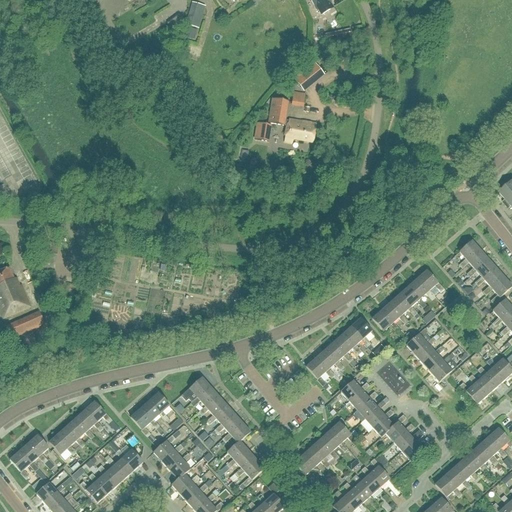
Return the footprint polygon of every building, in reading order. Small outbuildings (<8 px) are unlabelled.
[(309,0),(314,7),(317,12),(318,12),(321,16),(330,11),(327,6),(330,4),(327,0),(309,0)] [(102,24),(89,3),(77,10),(90,32),(102,24)] [(185,26),(195,29),(202,6),(192,3),(185,26)] [(176,18),(166,27),(172,34),(182,25),(176,18)] [(195,31),(187,28),(184,38),(192,40),(195,31)] [(341,40),(339,32),(324,36),(326,44),(341,40)] [(294,80),(303,92),(323,76),(314,64),(294,80)] [(285,137),(284,143),(291,144),(292,140),(312,143),(315,125),(289,121),(288,123),(284,122),(287,103),(272,100),(268,124),(286,127),(285,137)] [(255,142),(268,144),(270,127),(257,125),(255,142)] [(502,204),(505,207),(511,200),(511,183),(499,194),(505,201),(502,204)] [(461,270),(468,264),(467,263),(480,252),(471,243),(459,254),(464,261),(458,266),(461,270)] [(469,279),(476,273),(475,272),(487,261),(480,252),(467,263),(468,264),(473,269),(466,275),(469,279)] [(52,273),(51,258),(39,259),(40,274),(52,273)] [(477,288),(483,282),(483,281),(495,270),(487,261),(475,272),(476,273),(480,279),(474,284),(477,288)] [(0,272),(0,313),(3,320),(30,308),(20,286),(18,287),(15,279),(13,280),(8,269),(0,272)] [(485,297),(492,291),(491,290),(503,279),(495,270),(483,281),(483,282),(488,288),(482,294),(485,297)] [(426,272),(416,281),(428,293),(429,292),(434,287),(440,294),(443,291),(437,284),(437,285),(426,272)] [(491,290),(492,291),(497,297),(490,303),(493,306),(500,300),(499,299),(511,288),(503,279),(491,290)] [(416,281),(408,289),(419,301),(420,300),(425,295),(431,302),(434,299),(429,292),(428,293),(416,281)] [(408,289),(399,296),(410,309),(411,308),(416,303),(422,310),(425,307),(420,300),(419,301),(408,289)] [(399,296),(390,304),(401,317),(402,316),(407,311),(413,318),(417,314),(411,308),(410,309),(399,296)] [(494,328),(501,323),(500,322),(511,311),(511,309),(505,301),(492,313),(498,319),(492,325),(494,328)] [(390,304),(381,312),(392,325),(393,324),(398,319),(404,326),(408,323),(402,316),(401,317),(390,304)] [(503,337),(509,332),(508,331),(511,327),(511,311),(500,322),(501,323),(506,328),(500,334),(503,337)] [(392,325),(381,312),(372,321),(383,333),(390,327),(396,334),(399,331),(393,324),(392,325)] [(7,328),(12,339),(44,325),(39,314),(7,328)] [(361,320),(351,328),(362,341),(361,342),(367,349),(371,345),(365,339),(372,333),(361,320)] [(351,328),(342,336),(353,349),(352,350),(358,356),(361,353),(356,347),(361,342),(362,341),(351,328)] [(406,348),(414,357),(427,346),(426,345),(421,339),(428,333),(424,330),(418,336),(418,337),(406,348)] [(342,336),(333,344),(344,357),(343,358),(349,364),(352,361),(347,355),(352,350),(353,349),(342,336)] [(414,357),(422,366),(435,355),(434,354),(429,348),(435,342),(432,339),(426,345),(427,346),(414,357)] [(333,344),(324,352),(335,365),(334,366),(340,372),(343,369),(338,363),(343,358),(344,357),(333,344)] [(376,360),(383,352),(378,348),(371,356),(376,360)] [(422,366),(430,375),(443,364),(442,363),(437,357),(444,351),(440,348),(434,354),(435,355),(422,366)] [(324,352),(315,360),(326,373),(325,373),(331,380),(335,377),(329,370),(334,366),(335,365),(324,352)] [(443,364),(430,375),(439,384),(442,381),(451,373),(456,368),(451,361),(452,361),(448,357),(442,363),(443,364)] [(326,373),(315,360),(306,368),(317,381),(322,388),(326,385),(320,378),(325,373),(326,373)] [(486,364),(492,370),(493,369),(504,382),(511,374),(511,372),(502,361),(495,367),(489,361),(486,364)] [(477,372),(483,378),(484,377),(495,390),(504,382),(493,369),(492,370),(486,375),(480,368),(477,372)] [(450,377),(458,386),(466,380),(458,371),(450,377)] [(468,380),(474,386),(475,385),(486,398),(495,390),(484,377),(483,378),(477,383),(471,377),(468,380)] [(192,393),(197,399),(198,400),(210,389),(202,380),(189,390),(182,396),(185,399),(192,393)] [(341,393),(349,403),(361,392),(363,393),(369,387),(366,384),(360,390),(353,382),(341,393)] [(475,385),(474,386),(469,391),(463,385),(459,387),(465,394),(466,394),(477,406),(486,398),(475,385)] [(200,402),(205,408),(206,409),(218,398),(210,389),(198,400),(197,399),(190,405),(193,408),(200,402)] [(349,403),(357,412),(369,401),(371,402),(378,397),(374,393),(368,399),(363,393),(361,392),(349,403)] [(158,395),(149,403),(160,415),(159,416),(165,423),(168,420),(162,413),(169,407),(158,395)] [(208,411),(213,417),(213,418),(226,407),(218,398),(206,409),(205,408),(198,414),(201,417),(208,411)] [(357,412),(365,421),(377,410),(379,411),(385,406),(382,402),(376,408),(371,402),(369,401),(357,412)] [(94,403),(85,412),(96,424),(97,423),(103,418),(108,425),(112,422),(106,415),(105,416),(94,403)] [(149,403),(140,411),(151,423),(150,424),(156,431),(159,428),(153,421),(159,416),(160,415),(149,403)] [(186,417),(193,412),(189,406),(182,412),(186,417)] [(216,420),(221,426),(221,427),(234,416),(226,407),(213,418),(213,417),(206,423),(209,426),(216,420)] [(365,421),(373,430),(385,419),(387,420),(393,415),(390,411),(384,417),(379,411),(377,410),(365,421)] [(151,423),(140,411),(130,419),(141,432),(147,439),(150,436),(144,429),(150,424),(151,423)] [(85,412),(76,420),(87,432),(88,431),(94,426),(99,433),(103,430),(97,423),(96,424),(85,412)] [(224,430),(228,435),(229,436),(242,425),(234,416),(221,427),(221,426),(214,432),(217,435),(224,430)] [(398,424),(399,426),(406,420),(403,416),(396,422),(398,424)] [(381,439),(385,435),(393,428),(387,420),(385,419),(373,430),(381,439)] [(76,420),(67,428),(78,440),(79,439),(85,434),(90,441),(94,438),(88,431),(87,432),(76,420)] [(162,434),(168,432),(165,423),(159,425),(162,434)] [(339,424),(329,432),(341,445),(342,444),(347,439),(353,446),(356,443),(350,436),(339,424)] [(385,435),(393,444),(406,433),(407,435),(414,429),(411,425),(404,431),(399,426),(398,424),(393,428),(385,435)] [(232,439),(237,445),(239,443),(250,434),(242,425),(229,436),(228,435),(222,441),(225,444),(232,439)] [(67,428),(58,436),(69,448),(70,447),(76,442),(82,449),(85,446),(79,439),(78,440),(67,428)] [(497,430),(488,439),(499,451),(500,450),(506,445),(511,452),(511,451),(511,445),(509,442),(508,443),(497,430)] [(329,432),(321,440),(332,453),(333,452),(338,447),(344,454),(347,450),(342,444),(341,445),(329,432)] [(393,444),(401,453),(413,442),(415,444),(423,437),(418,432),(411,439),(407,435),(406,433),(393,444)] [(69,448),(58,436),(49,444),(60,456),(67,450),(73,457),(76,454),(70,447),(69,448)] [(153,454),(161,463),(174,452),(173,451),(168,446),(174,440),(171,436),(165,442),(165,443),(153,454)] [(37,437),(28,445),(39,458),(38,458),(44,465),(47,462),(41,455),(48,449),(37,437)] [(488,439),(479,447),(490,459),(491,458),(497,453),(502,460),(506,457),(500,450),(499,451),(488,439)] [(321,440),(312,448),(323,461),(324,460),(329,455),(335,461),(338,458),(333,452),(332,453),(321,440)] [(413,442),(401,453),(409,462),(422,451),(423,453),(430,447),(427,443),(420,449),(415,444),(413,442)] [(229,470),(236,464),(235,463),(247,452),(239,443),(237,445),(227,454),(233,460),(226,466),(229,470)] [(28,445),(19,453),(30,466),(29,466),(35,473),(38,470),(33,463),(38,458),(39,458),(28,445)] [(161,463),(169,472),(182,461),(181,460),(176,455),(182,449),(179,445),(173,451),(174,452),(161,463)] [(392,447),(381,455),(385,461),(397,453),(392,447)] [(479,447),(470,455),(481,467),(482,466),(488,461),(494,468),(497,465),(491,458),(490,459),(479,447)] [(312,448),(303,456),(314,469),(315,468),(320,463),(326,469),(330,466),(324,460),(323,461),(312,448)] [(122,460),(133,472),(142,464),(131,451),(125,457),(119,451),(116,454),(121,461),(122,460)] [(237,479),(244,473),(243,472),(255,461),(247,452),(235,463),(236,464),(241,470),(234,476),(237,479)] [(30,466),(19,453),(9,461),(20,474),(20,475),(26,481),(29,478),(23,471),(29,466),(30,466)] [(169,472),(177,481),(184,476),(190,471),(184,464),(190,458),(187,455),(181,460),(182,461),(169,472)] [(470,455),(461,463),(472,475),(473,474),(479,469),(485,476),(488,473),(482,466),(481,467),(470,455)] [(314,469),(303,456),(293,465),(305,477),(311,471),(317,478),(321,475),(315,468),(314,469)] [(113,468),(124,480),(133,472),(122,460),(121,461),(116,466),(110,459),(107,462),(112,468),(113,468)] [(376,470),(371,475),(369,476),(380,489),(389,481),(378,468),(379,467),(374,460),(370,463),(376,470)] [(243,472),(244,473),(249,479),(242,485),(245,488),(252,482),(251,481),(264,470),(255,461),(243,472)] [(461,463),(452,471),(463,483),(464,482),(470,477),(476,483),(479,480),(473,474),(472,475),(461,463)] [(104,476),(115,488),(124,480),(113,468),(112,468),(107,473),(101,467),(97,470),(103,476),(104,476)] [(367,478),(361,483),(360,484),(371,497),(380,489),(369,476),(371,475),(365,468),(361,471),(367,478)] [(452,471),(443,479),(454,491),(455,490),(461,485),(467,492),(470,489),(464,482),(463,483),(452,471)] [(88,478),(94,484),(95,484),(106,496),(115,488),(104,476),(103,476),(97,481),(92,475),(88,478)] [(171,487),(179,496),(192,485),(193,485),(199,480),(196,476),(189,482),(184,476),(177,481),(171,487)] [(358,486),(352,491),(351,492),(362,505),(371,497),(360,484),(361,483),(356,476),(353,479),(358,486)] [(454,491),(443,479),(434,487),(445,499),(452,494),(457,500),(461,497),(455,490),(454,491)] [(27,492),(33,489),(30,483),(24,486),(27,492)] [(95,484),(94,484),(88,490),(83,483),(79,486),(85,493),(86,492),(97,504),(106,496),(95,484)] [(36,495),(44,505),(57,494),(58,495),(64,489),(61,486),(55,491),(48,484),(36,495)] [(349,494),(343,499),(342,500),(352,511),(353,511),(362,505),(351,492),(352,491),(347,484),(343,487),(349,494)] [(179,496),(187,505),(200,493),(201,495),(207,489),(204,485),(198,491),(193,485),(192,485),(179,496)] [(267,490),(273,496),(278,492),(272,485),(267,490)] [(352,511),(342,500),(343,499),(338,492),(334,495),(340,502),(333,509),(335,511),(352,511)] [(187,505),(193,511),(197,511),(208,503),(209,504),(215,498),(212,494),(206,500),(201,495),(200,493),(187,505)] [(44,505),(50,511),(54,511),(65,503),(66,504),(72,498),(69,495),(63,500),(58,495),(57,494),(44,505)] [(257,499),(262,505),(263,505),(269,511),(280,511),(284,509),(273,496),(266,502),(260,496),(257,499)] [(500,500),(506,507),(507,506),(511,511),(511,501),(509,504),(504,497),(500,500)] [(450,511),(440,500),(431,508),(434,511),(451,511),(452,511),(451,511),(450,511)] [(54,511),(72,511),(73,511),(72,511),(74,511),(80,507),(77,504),(71,509),(66,504),(65,503),(54,511)] [(208,503),(197,511),(217,511),(223,507),(220,503),(213,509),(209,504),(208,503)]
